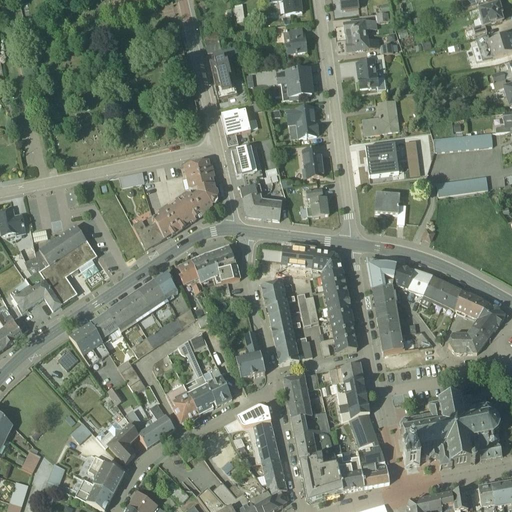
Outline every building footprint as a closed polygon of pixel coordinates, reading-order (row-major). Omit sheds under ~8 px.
[(298,0),(268,0),(269,6),(281,4),(283,18),(300,16),(298,0)] [(338,0),(340,13),(358,11),(357,0),(338,0)] [(388,6),(380,7),(381,14),(389,13),(388,6)] [(498,6),(475,13),(480,28),(467,32),(469,40),(486,34),(484,28),(501,23),(499,16),(501,15),(500,14),(501,12),(500,8),(498,7),(498,6)] [(242,7),(234,8),(236,25),(244,24),(242,7)] [(343,28),(345,42),(367,39),(366,34),(376,33),(376,26),(392,24),(391,17),(374,19),(375,24),(343,28)] [(301,33),(284,34),(287,57),(304,55),(301,33)] [(203,40),(207,56),(221,53),(218,38),(203,40)] [(511,55),(511,46),(509,38),(488,44),(487,39),(475,42),(477,49),(472,50),(471,50),(476,65),(492,62),(511,55)] [(367,44),(367,39),(345,42),(347,57),(377,53),(379,53),(378,43),(375,43),(367,44)] [(380,50),(381,57),(392,55),(391,48),(380,50)] [(366,65),(358,66),(360,83),(358,83),(359,92),(369,91),(369,92),(376,91),(377,93),(385,93),(383,80),(376,81),(375,73),(384,72),(383,58),(365,60),(366,65)] [(228,60),(208,65),(217,102),(237,97),(228,60)] [(300,103),(300,99),(310,98),(308,83),(309,82),(308,72),(275,76),(277,87),(280,87),(282,104),(288,103),(288,104),(300,103)] [(490,78),(493,85),(504,83),(505,83),(503,74),(490,78)] [(486,79),(478,80),(479,88),(487,86),(486,79)] [(508,108),(511,106),(511,87),(506,89),(504,83),(493,85),(487,86),(486,87),(487,91),(489,90),(493,88),(495,93),(502,91),(503,93),(502,94),(503,99),(504,99),(508,108)] [(362,123),(363,138),(400,134),(397,103),(378,105),(379,121),(362,123)] [(284,114),(286,129),(295,127),(297,142),(316,139),(315,137),(317,137),(316,128),(314,128),(312,110),(284,114)] [(245,113),(219,119),(227,150),(238,148),(235,138),(250,134),(245,113)] [(511,134),(511,114),(502,115),(503,135),(511,134)] [(448,127),(433,128),(434,140),(450,138),(448,127)] [(449,140),(431,142),(432,154),(492,150),(491,137),(449,140)] [(364,151),(368,180),(398,176),(394,146),(364,151)] [(254,150),(230,156),(236,181),(241,180),(243,185),(257,182),(262,181),(254,150)] [(300,153),(304,182),(322,179),(318,151),(300,153)] [(182,169),(188,192),(212,186),(208,163),(182,169)] [(275,171),(264,174),(266,179),(276,177),(275,171)] [(143,187),(141,175),(117,180),(120,192),(143,187)] [(486,180),(437,187),(438,200),(488,193),(486,180)] [(244,191),(239,192),(246,220),(278,224),(281,203),(262,201),(259,187),(257,182),(243,185),(244,191)] [(216,196),(212,186),(188,192),(149,219),(163,242),(207,213),(207,212),(214,199),(216,196)] [(321,192),(305,194),(306,201),(322,199),(321,192)] [(399,197),(374,196),(372,215),(396,217),(396,227),(404,228),(405,209),(398,208),(399,197)] [(306,211),(307,220),(327,218),(326,202),(309,204),(310,210),(306,211)] [(15,238),(25,237),(21,217),(13,219),(12,215),(7,216),(7,214),(0,215),(0,236),(0,239),(15,236),(15,238)] [(144,253),(163,242),(149,219),(132,230),(144,253)] [(37,268),(38,274),(61,308),(76,298),(65,281),(70,278),(71,279),(78,275),(76,274),(78,273),(80,276),(94,267),(91,264),(96,260),(75,229),(50,246),(34,256),(37,268)] [(34,243),(48,242),(47,232),(33,234),(34,243)] [(433,237),(426,233),(422,240),(429,244),(433,237)] [(229,250),(190,264),(200,288),(214,282),(217,288),(226,286),(239,283),(229,250)] [(261,252),(259,262),(312,268),(313,258),(261,252)] [(19,272),(25,268),(17,254),(11,258),(19,272)] [(321,278),(342,274),(340,265),(334,257),(314,255),(313,258),(312,268),(311,274),(322,276),(321,278)] [(369,263),(366,264),(371,294),(391,290),(395,269),(381,266),(369,263)] [(203,295),(200,288),(190,264),(178,271),(181,278),(179,280),(183,289),(189,286),(195,298),(203,295)] [(407,294),(413,274),(401,270),(397,291),(407,294)] [(24,283),(29,289),(39,304),(43,301),(52,314),(61,308),(38,274),(24,283)] [(319,279),(322,294),(344,290),(342,274),(319,279)] [(431,281),(413,274),(407,294),(422,300),(431,281)] [(163,277),(152,284),(165,303),(176,296),(163,277)] [(441,310),(449,290),(431,281),(422,300),(419,306),(428,311),(431,306),(441,310)] [(152,284),(107,316),(121,337),(167,306),(165,303),(152,284)] [(265,304),(266,311),(288,306),(287,305),(295,303),(294,299),(285,301),(282,285),(260,290),(263,305),(265,304)] [(226,286),(217,288),(219,299),(229,297),(226,286)] [(26,313),(39,304),(29,289),(18,297),(15,293),(9,297),(17,309),(16,310),(21,318),(27,314),(26,313)] [(216,289),(206,291),(208,298),(217,296),(216,289)] [(322,294),(326,310),(347,305),(344,290),(322,294)] [(391,290),(371,294),(374,310),(395,306),(391,290)] [(460,295),(449,290),(441,310),(453,314),(460,295)] [(474,301),(460,295),(453,314),(466,318),(474,301)] [(310,327),(305,301),(304,297),(296,298),(303,329),(310,327)] [(312,299),(305,301),(310,327),(318,326),(312,299)] [(489,308),(474,301),(466,318),(477,323),(489,308)] [(326,310),(329,326),(350,321),(347,305),(326,310)] [(290,316),(288,306),(266,311),(269,321),(290,316)] [(395,306),(374,310),(379,340),(401,336),(395,306)] [(489,308),(477,323),(493,333),(504,319),(489,308)] [(0,315),(1,316),(0,316),(0,326),(13,345),(24,338),(22,336),(14,323),(4,309),(0,311),(0,315)] [(189,312),(130,350),(137,361),(194,324),(189,312)] [(210,315),(197,321),(200,329),(214,323),(210,315)] [(106,348),(121,337),(107,316),(91,326),(106,348)] [(292,326),(290,316),(269,321),(271,331),(292,326)] [(19,319),(14,323),(22,336),(28,332),(19,319)] [(329,326),(333,342),(353,337),(350,321),(329,326)] [(486,343),(493,333),(477,323),(471,332),(486,343)] [(292,327),(292,326),(271,331),(275,351),(306,345),(305,340),(295,342),(293,331),(299,330),(299,325),(292,327)] [(0,326),(0,342),(5,350),(13,345),(0,326)] [(403,330),(404,337),(416,335),(414,328),(403,330)] [(84,331),(69,341),(87,369),(103,359),(84,331)] [(486,343),(471,332),(463,337),(465,357),(477,357),(486,343)] [(187,344),(193,354),(207,349),(201,335),(187,344)] [(232,355),(235,363),(259,357),(254,336),(243,339),(246,352),(232,355)] [(401,336),(379,340),(382,357),(404,354),(401,336)] [(333,342),(336,357),(356,353),(353,337),(333,342)] [(465,357),(463,337),(452,337),(447,350),(454,356),(465,357)] [(331,341),(321,342),(323,357),(332,356),(331,341)] [(196,386),(184,393),(197,419),(216,410),(203,378),(193,354),(187,344),(176,351),(182,359),(186,360),(197,381),(195,383),(196,386)] [(308,345),(306,345),(275,351),(279,369),(299,365),(298,363),(312,360),(308,345)] [(77,362),(68,353),(57,364),(66,373),(77,362)] [(150,372),(155,380),(172,371),(166,357),(151,367),(150,372)] [(264,377),(259,357),(235,363),(240,384),(264,377)] [(127,361),(116,368),(133,395),(144,388),(127,361)] [(359,367),(329,374),(332,388),(362,382),(359,367)] [(231,402),(216,372),(203,378),(216,410),(231,402)] [(316,377),(283,383),(290,422),(312,417),(307,393),(319,391),(316,377)] [(184,393),(182,389),(165,398),(180,429),(197,419),(184,393)] [(122,404),(113,390),(106,394),(115,408),(122,404)] [(398,428),(397,430),(399,430),(401,435),(399,435),(399,437),(401,436),(402,439),(401,439),(401,440),(402,442),(403,444),(404,448),(403,449),(404,453),(405,455),(402,456),(405,471),(409,470),(410,469),(410,468),(413,467),(414,467),(415,469),(416,469),(419,468),(418,464),(427,463),(428,465),(429,464),(429,462),(438,461),(439,470),(438,471),(439,472),(441,470),(449,469),(449,471),(451,471),(451,469),(470,466),(470,467),(474,467),(475,465),(475,462),(478,462),(478,463),(479,462),(480,464),(491,462),(502,460),(502,459),(501,459),(500,457),(503,456),(502,451),(499,451),(499,450),(496,448),(498,447),(499,446),(498,446),(497,441),(498,441),(497,440),(496,440),(495,440),(492,440),(495,437),(497,438),(498,437),(496,436),(498,432),(500,432),(500,430),(498,430),(497,426),(499,425),(498,424),(496,424),(494,421),(495,420),(493,419),(492,420),(489,419),(491,417),(492,417),(493,417),(493,416),(492,415),(491,411),(492,410),(491,409),(490,410),(487,409),(486,409),(484,399),(470,402),(470,401),(469,400),(468,402),(459,404),(459,401),(457,401),(458,403),(439,406),(438,405),(437,405),(437,407),(429,409),(427,408),(426,409),(428,410),(430,420),(428,420),(421,421),(421,419),(419,419),(420,422),(411,423),(411,421),(409,421),(410,423),(404,423),(403,421),(402,422),(402,424),(399,428),(398,428)] [(154,421),(149,424),(161,442),(174,434),(157,407),(149,413),(154,421)] [(244,419),(250,428),(269,424),(267,415),(258,412),(244,419)] [(146,452),(161,442),(149,424),(144,429),(133,413),(125,418),(146,452)] [(290,422),(294,442),(329,435),(326,415),(312,417),(290,422)] [(0,416),(0,438),(6,442),(13,429),(0,416)] [(359,468),(360,470),(376,468),(384,466),(367,418),(348,424),(358,454),(357,454),(359,468)] [(124,422),(99,441),(124,468),(134,458),(127,450),(137,441),(124,422)] [(247,471),(261,469),(279,464),(269,424),(250,428),(246,429),(255,465),(246,468),(247,471)] [(82,427),(69,438),(77,448),(91,436),(82,427)] [(35,443),(43,435),(36,428),(28,437),(35,443)] [(329,435),(294,442),(299,465),(317,462),(334,458),(332,450),(329,435)] [(332,450),(334,458),(341,457),(339,448),(332,450)] [(32,475),(40,459),(36,457),(37,453),(31,450),(21,470),(32,475)] [(184,450),(177,454),(185,466),(191,461),(185,450),(184,450)] [(334,458),(342,495),(364,491),(360,470),(359,468),(357,468),(355,467),(352,468),(351,469),(349,470),(347,459),(341,460),(341,457),(334,458)] [(24,461),(18,458),(15,464),(21,467),(24,461)] [(334,458),(317,462),(324,498),(325,501),(342,495),(334,458)] [(317,462),(299,465),(306,502),(307,501),(311,504),(311,505),(325,501),(324,498),(317,462)] [(286,494),(279,464),(261,469),(263,478),(254,481),(271,502),(280,497),(286,494)] [(112,499),(122,479),(96,465),(90,476),(97,480),(93,489),(112,499)] [(53,466),(47,483),(58,488),(64,472),(53,466)] [(360,470),(364,491),(389,487),(386,469),(376,471),(376,468),(360,470)] [(249,506),(252,511),(276,511),(286,507),(280,497),(271,502),(254,481),(239,493),(249,506)] [(58,488),(47,483),(44,492),(61,498),(63,491),(58,488)] [(98,511),(105,511),(112,499),(93,489),(84,484),(76,500),(85,505),(98,511)] [(27,489),(15,485),(9,505),(21,509),(27,489)] [(172,485),(168,488),(172,495),(176,492),(172,485)] [(511,511),(511,486),(501,488),(506,509),(506,511),(511,511)] [(252,511),(249,506),(239,493),(234,487),(227,492),(237,505),(230,509),(231,511),(252,511)] [(502,511),(503,509),(506,509),(501,488),(491,490),(494,511),(502,511)] [(178,490),(170,498),(179,507),(188,499),(178,490)] [(494,511),(491,490),(478,492),(481,511),(494,511)] [(205,511),(231,511),(230,509),(225,509),(207,491),(197,501),(205,511)] [(50,507),(53,500),(42,495),(39,502),(50,507)] [(466,511),(464,495),(451,497),(453,511),(466,511)] [(153,511),(156,510),(135,496),(128,510),(130,511),(153,511)] [(453,511),(451,497),(411,507),(407,511),(453,511)] [(169,500),(163,506),(168,511),(174,507),(169,500)]
